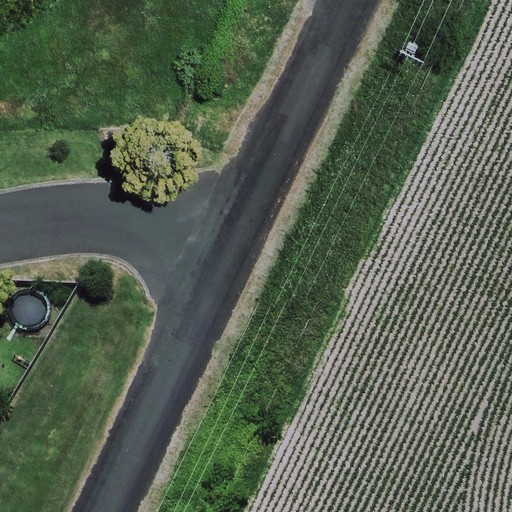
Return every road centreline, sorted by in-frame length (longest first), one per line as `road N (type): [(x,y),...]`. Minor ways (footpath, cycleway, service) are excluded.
road 1 (unclassified): [(103,511),(236,229)]
road 2 (unclassified): [(236,229),(345,0)]
road 3 (residential): [(236,229),(0,229)]
